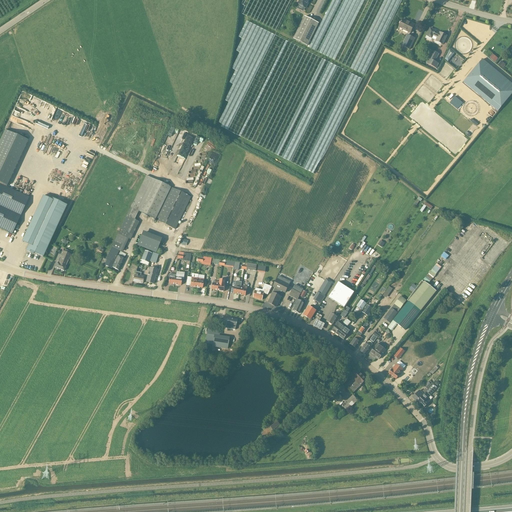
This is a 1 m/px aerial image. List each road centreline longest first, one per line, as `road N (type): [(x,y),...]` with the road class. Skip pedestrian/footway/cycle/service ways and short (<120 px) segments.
road 1 (unclassified): [(485,466),(442,465),(413,411),(373,371),(306,326),(242,307),(0,266)]
road 2 (secondary): [(459,511),(465,391),(490,310)]
road 3 (unknown): [(5,268),(37,196),(34,136)]
